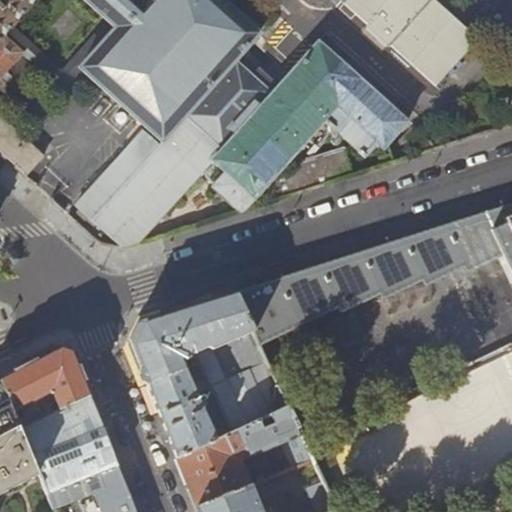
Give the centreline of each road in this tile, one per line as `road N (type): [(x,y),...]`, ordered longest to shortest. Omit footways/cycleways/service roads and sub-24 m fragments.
road 1 (residential): [(511,171),(86,307)]
road 2 (residential): [(168,511),(86,307)]
road 3 (residential): [(0,202),(66,263),(86,307)]
